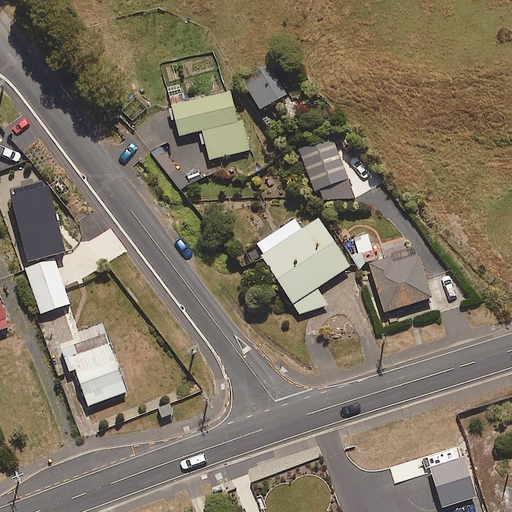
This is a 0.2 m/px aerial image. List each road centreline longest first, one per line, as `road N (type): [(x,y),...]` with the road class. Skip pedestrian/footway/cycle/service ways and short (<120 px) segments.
road 1 (unclassified): [(0,47),(283,421)]
road 2 (secondary): [(283,421),(34,511)]
road 3 (secondary): [(511,348),(283,421)]
